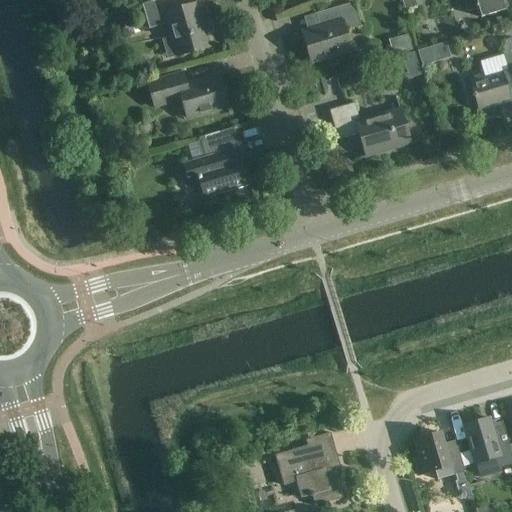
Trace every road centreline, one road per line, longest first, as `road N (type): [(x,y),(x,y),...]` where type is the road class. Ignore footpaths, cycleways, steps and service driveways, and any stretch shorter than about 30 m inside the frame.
road 1 (residential): [(315,238),(251,0)]
road 2 (residential): [(399,511),(379,443),(405,408),(511,377)]
road 3 (residential): [(315,238),(511,180)]
road 4 (residential): [(152,285),(315,238)]
